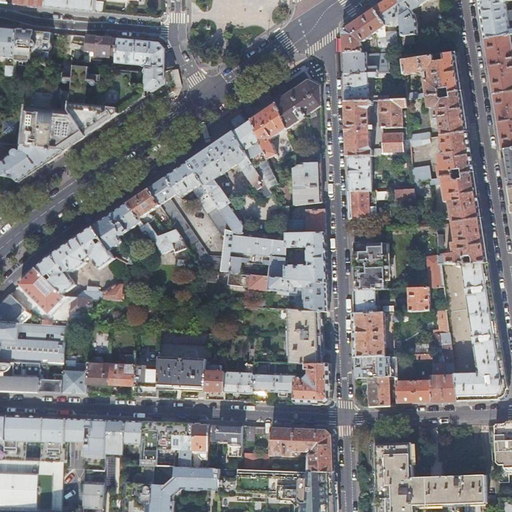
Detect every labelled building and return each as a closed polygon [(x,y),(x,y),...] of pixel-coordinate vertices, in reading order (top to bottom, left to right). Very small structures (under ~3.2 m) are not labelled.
[(47,0),(47,7),(71,9),(95,12),(95,0),(47,0)] [(387,0),(386,1),(374,9),(386,27),(395,21),(395,27),(401,23),(398,0),(387,0)] [(398,0),(401,23),(402,36),(414,35),(418,35),(417,22),(413,15),(412,12),(429,0),(398,0)] [(511,0),(479,0),(482,18),(486,39),(511,35),(511,34),(511,29),(510,30),(507,5),(509,1),(511,0)] [(345,62),(345,74),(378,73),(390,72),(388,52),(367,54),(367,52),(362,52),(362,43),(386,27),(374,9),(366,14),(360,19),(347,28),(345,31),(344,35),(344,57),(345,62)] [(0,28),(0,57),(6,58),(15,59),(17,30),(0,28)] [(15,59),(30,61),(48,63),(50,52),(51,52),(51,51),(52,50),(53,49),(53,48),(53,46),(53,45),(53,44),(52,44),(52,43),(51,43),(51,42),(51,33),(17,30),(15,59)] [(397,31),(386,32),(387,37),(388,46),(398,45),(397,31)] [(414,35),(402,36),(403,44),(414,43),(414,35)] [(511,40),(511,35),(486,39),(494,95),(511,91),(511,40)] [(117,40),(87,37),(86,50),(96,52),(95,56),(115,58),(117,40)] [(381,52),(388,51),(388,46),(387,37),(381,37),(379,39),(379,46),(381,47),(381,52)] [(152,91),(152,93),(149,95),(156,105),(176,91),(171,69),(164,70),(164,50),(161,46),(158,43),(138,42),(117,40),(115,58),(115,63),(143,66),(143,72),(144,72),(145,91),(148,91),(152,91)] [(80,60),(81,45),(74,44),(73,59),(80,60)] [(404,61),(405,71),(405,75),(422,72),(424,70),(429,69),(431,79),(425,80),(427,92),(418,93),(418,91),(406,93),(407,99),(428,96),(441,94),(440,90),(450,88),(451,93),(463,91),(461,73),(458,53),(439,56),(440,60),(435,60),(435,56),(404,61)] [(15,59),(6,58),(5,65),(14,66),(14,59),(15,59)] [(26,108),(10,106),(9,114),(0,112),(0,143),(65,152),(75,145),(82,140),(91,134),(145,97),(145,96),(144,86),(129,84),(130,71),(101,68),(100,75),(88,74),(89,67),(74,65),(74,72),(61,71),(61,64),(48,63),(30,61),(26,108)] [(13,77),(14,66),(5,65),(4,76),(13,77)] [(287,96),(276,104),(287,129),(307,115),(311,136),(315,139),(322,139),(321,107),(320,87),(309,81),(304,73),(295,79),(286,85),(292,93),(287,96)] [(378,73),(345,74),(346,90),(346,102),(371,101),(381,100),(384,100),(384,96),(378,97),(378,96),(369,96),(367,78),(378,77),(378,73)] [(441,94),(428,96),(430,108),(438,107),(440,115),(436,115),(436,118),(434,118),(435,125),(441,124),(443,136),(470,132),(468,121),(463,91),(451,93),(452,98),(442,99),(441,94)] [(511,91),(494,95),(498,117),(503,150),(511,148),(511,91)] [(407,99),(384,100),(381,100),(382,129),(403,127),(402,108),(408,107),(407,99)] [(371,101),(346,102),(347,122),(348,142),(348,157),(371,156),(381,155),(381,149),(374,150),(370,146),(369,110),(371,104),(371,101)] [(271,165),(271,166),(275,164),(273,157),(277,155),(274,146),(271,140),(287,129),(276,104),(269,108),(263,112),(252,120),(261,142),(271,165)] [(228,123),(234,132),(233,133),(253,165),(269,187),(279,184),(271,166),(271,165),(267,167),(261,159),(257,161),(254,156),(255,156),(251,148),(261,142),(252,120),(250,121),(247,123),(242,114),(235,118),(228,123)] [(404,132),(383,133),(384,153),(405,151),(404,132)] [(470,132),(443,136),(421,139),(410,140),(411,146),(418,145),(420,159),(440,156),(440,158),(438,158),(438,162),(441,161),(441,165),(438,166),(440,177),(476,172),(471,141),(470,132)] [(198,156),(188,163),(208,192),(232,228),(237,224),(237,214),(214,180),(239,163),(265,199),(273,193),(269,187),(253,165),(233,133),(226,137),(211,148),(198,156)] [(0,175),(0,176),(16,179),(19,183),(23,180),(25,179),(65,152),(23,147),(23,149),(21,151),(19,150),(17,151),(16,152),(15,153),(15,155),(0,165),(0,175)] [(511,148),(503,150),(505,163),(509,187),(511,186),(511,148)] [(371,156),(348,157),(349,176),(350,191),(369,190),(372,190),(371,156)] [(173,173),(166,178),(178,194),(181,198),(193,190),(198,198),(208,192),(188,163),(173,173)] [(294,169),(296,206),(322,203),(320,164),(303,165),(303,166),(300,166),(300,167),(294,169)] [(430,166),(413,168),(413,175),(414,181),(420,180),(430,179),(432,179),(430,166)] [(476,172),(440,177),(432,179),(430,179),(431,185),(444,183),(446,196),(443,196),(444,200),(447,199),(447,203),(451,202),(454,223),(483,218),(481,204),(476,172)] [(177,230),(189,247),(202,266),(201,270),(222,272),(224,257),(211,256),(171,199),(178,194),(166,178),(158,184),(149,189),(161,206),(172,223),(177,230)] [(149,189),(128,204),(146,226),(149,224),(155,219),(154,217),(150,213),(161,206),(149,189)] [(414,189),(395,189),(395,199),(398,199),(398,203),(407,202),(407,199),(415,199),(414,193),(414,189)] [(369,190),(350,191),(350,210),(351,219),(370,218),(369,190)] [(208,192),(198,198),(208,212),(207,213),(222,236),(226,236),(227,230),(234,231),(232,228),(208,192)] [(390,200),(390,192),(376,192),(377,201),(390,200)] [(181,198),(178,194),(171,199),(211,256),(224,257),(226,236),(222,236),(207,213),(208,212),(198,198),(197,199),(182,201),(181,198)] [(94,227),(110,251),(120,244),(123,247),(131,242),(126,236),(125,234),(139,224),(141,228),(145,233),(145,234),(145,236),(146,236),(148,237),(149,236),(149,235),(150,234),(155,240),(156,240),(159,248),(162,254),(171,251),(172,253),(189,247),(177,230),(170,233),(160,238),(149,224),(146,226),(128,204),(94,227)] [(307,219),(288,220),(288,235),(326,234),(325,220),(325,210),(307,210),(307,219)] [(483,218),(454,223),(457,242),(453,243),(454,246),(451,247),(452,250),(454,250),(454,253),(439,256),(440,260),(429,260),(429,264),(428,264),(429,287),(444,287),(442,264),(460,264),(466,264),(465,257),(471,256),(473,257),(475,263),(490,263),(485,230),(483,218)] [(166,228),(170,233),(177,230),(172,223),(166,228)] [(116,258),(110,251),(94,227),(73,241),(52,255),(37,268),(65,296),(78,286),(70,274),(74,272),(75,273),(89,263),(88,261),(92,259),(100,270),(116,259),(116,258)] [(224,257),(222,272),(232,273),(248,275),(252,275),(287,279),(287,266),(287,264),(288,252),(288,249),(288,238),(235,232),(234,231),(227,230),(226,236),(224,257)] [(288,235),(288,238),(288,249),(309,250),(309,252),(308,253),(309,264),(310,265),(310,267),(287,266),(287,279),(328,284),(327,260),(326,234),(288,235)] [(370,243),(354,244),(354,246),(355,277),(356,290),(375,290),(390,289),(390,280),(389,257),(389,244),(370,245),(370,243)] [(127,256),(119,259),(130,263),(143,264),(137,254),(130,257),(127,256)] [(495,292),(490,263),(475,263),(466,264),(460,264),(460,267),(463,267),(479,371),(455,373),(459,401),(490,400),(497,400),(497,399),(501,399),(501,397),(503,396),(505,395),(506,393),(507,391),(508,389),(509,389),(508,386),(509,386),(501,332),(495,292)] [(71,303),(69,326),(89,327),(90,327),(90,321),(82,321),(83,311),(91,311),(91,299),(78,298),(67,297),(65,296),(37,268),(21,285),(50,315),(64,301),(71,303)] [(248,275),(232,273),(230,286),(251,288),(251,287),(247,286),(248,275)] [(328,284),(287,279),(252,275),(251,287),(251,289),(298,294),(299,291),(304,291),(303,310),(321,311),(329,312),(328,298),(328,284)] [(78,296),(78,298),(91,299),(123,300),(125,282),(121,282),(117,285),(115,283),(102,293),(101,292),(98,292),(98,288),(88,287),(88,291),(85,291),(78,296)] [(431,311),(429,287),(408,288),(410,311),(431,311)] [(375,290),(356,290),(356,303),(357,314),(381,313),(380,306),(377,306),(375,290)] [(0,305),(0,322),(13,323),(25,311),(10,295),(0,305)] [(321,319),(321,311),(303,310),(289,310),(291,364),(307,365),(323,364),(323,355),(322,334),(322,326),(321,319)] [(450,333),(447,310),(437,310),(440,334),(450,333)] [(385,312),(381,313),(357,314),(354,314),(355,337),(356,358),(368,357),(379,357),(386,356),(385,312)] [(0,361),(15,363),(42,364),(65,365),(67,326),(51,325),(43,325),(13,323),(0,322),(0,361)] [(208,334),(203,334),(160,331),(160,343),(207,346),(208,334)] [(444,363),(433,364),(434,402),(444,402),(459,401),(455,373),(450,333),(440,334),(428,334),(429,344),(429,348),(431,348),(433,348),(433,345),(442,344),(444,363)] [(429,348),(429,344),(415,344),(416,353),(431,353),(431,348),(429,348)] [(146,353),(136,352),(136,366),(135,387),(134,396),(148,397),(158,397),(158,387),(159,376),(145,376),(146,353)] [(412,354),(412,355),(412,359),(424,358),(425,362),(433,361),(432,353),(431,353),(416,353),(412,354)] [(376,367),(369,368),(368,357),(356,358),(357,368),(357,379),(369,378),(389,377),(392,377),(391,356),(386,356),(379,357),(380,365),(376,365),(376,367)] [(159,357),(159,376),(158,387),(198,389),(206,390),(206,372),(207,360),(199,359),(159,357)] [(65,365),(64,393),(76,394),(87,394),(87,385),(88,364),(77,364),(77,361),(65,360),(65,365)] [(15,363),(0,361),(0,390),(13,391),(15,363)] [(42,364),(15,363),(13,391),(28,392),(40,392),(42,364)] [(65,365),(42,364),(40,392),(50,393),(64,393),(65,365)] [(111,365),(88,364),(87,385),(110,386),(111,365)] [(225,373),(225,393),(253,394),(254,373),(254,365),(247,364),(246,374),(225,373)] [(332,388),(331,364),(323,364),(307,365),(307,370),(308,371),(308,375),(304,378),(303,378),(302,379),(300,379),(300,374),(297,374),(296,393),(296,403),(312,404),(326,405),(332,400),(332,388)] [(136,366),(111,365),(110,386),(135,387),(136,366)] [(206,372),(206,390),(206,392),(225,393),(225,373),(221,373),(222,367),(213,366),(213,372),(206,372)] [(275,392),(275,373),(254,373),(253,394),(253,395),(261,395),(261,392),(275,392)] [(297,374),(275,373),(275,392),(277,393),(277,397),(286,397),(286,393),(296,393),(297,374)] [(434,402),(433,379),(397,381),(398,402),(390,402),(389,377),(369,378),(370,392),(370,406),(374,406),(395,405),(395,403),(408,403),(434,402)] [(0,415),(0,439),(6,440),(6,436),(9,437),(8,444),(5,444),(5,459),(43,461),(43,445),(41,445),(41,442),(57,442),(56,461),(65,461),(65,441),(75,441),(75,449),(85,449),(86,419),(73,419),(15,416),(0,415)] [(85,457),(84,470),(105,470),(105,463),(106,463),(106,458),(106,450),(107,420),(98,420),(86,419),(85,449),(85,457)] [(107,420),(106,450),(115,450),(115,454),(124,455),(125,443),(125,421),(117,421),(107,420)] [(136,421),(125,421),(125,443),(143,444),(144,422),(136,421)] [(170,423),(144,422),(143,444),(142,466),(148,466),(154,466),(174,467),(192,467),(192,449),(193,424),(170,423)] [(204,424),(193,424),(192,449),(199,449),(199,455),(202,459),(209,459),(209,440),(217,441),(218,425),(204,424)] [(217,441),(229,441),(229,456),(242,456),(243,426),(231,425),(218,425),(217,441)] [(246,426),(246,440),(254,440),(254,433),(263,433),(263,427),(253,426),(246,426)] [(496,437),(495,426),(488,427),(489,443),(496,443),(496,437)] [(308,471),(335,473),(334,450),(333,435),(327,429),(299,428),(271,427),(270,456),(293,457),(294,452),(306,452),(309,450),(311,451),(308,455),(308,471)] [(510,436),(496,437),(496,443),(499,483),(511,483),(510,470),(511,470),(511,442),(510,443),(510,436)] [(413,443),(375,444),(377,511),(415,511),(415,506),(487,504),(486,476),(414,477),(413,443)] [(267,453),(245,453),(244,469),(266,470),(267,453)] [(0,509),(56,511),(62,511),(65,461),(56,461),(43,461),(5,459),(0,459),(0,509)] [(154,466),(148,466),(148,475),(146,474),(144,475),(142,476),(140,478),(139,480),(139,482),(140,484),(126,483),(124,511),(151,511),(153,485),(154,466)] [(174,511),(175,501),(174,500),(175,496),(172,493),(176,489),(180,485),(183,488),(186,489),(187,490),(200,490),(201,489),(211,489),(215,490),(220,490),(221,468),(216,468),(192,467),(174,467),(174,479),(167,485),(153,485),(151,511),(174,511)] [(244,469),(221,468),(220,490),(220,496),(298,499),(303,504),(303,506),(300,506),(300,511),(336,511),(336,500),(335,473),(308,471),(304,471),(266,470),(244,469)] [(104,483),(84,482),(83,508),(103,509),(104,483)]
